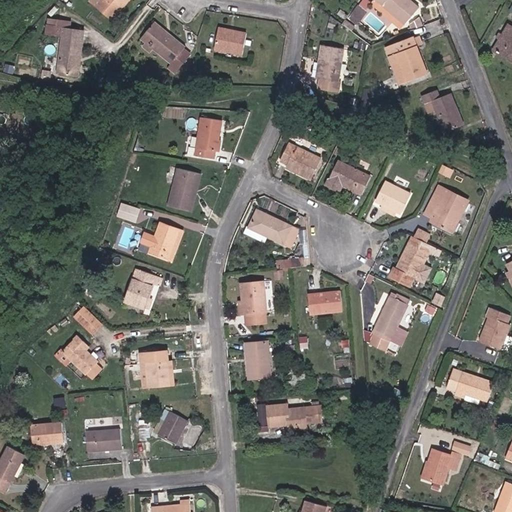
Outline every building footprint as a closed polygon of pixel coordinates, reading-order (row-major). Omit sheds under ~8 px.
[(129,6),(126,4),(129,0),(103,0),(103,1),(101,0),(93,0),(89,4),(107,22),(115,14),(118,17),(129,6)] [(379,0),(378,2),(406,28),(421,11),(409,0),(379,0)] [(403,31),(406,28),(378,2),(374,6),(403,31)] [(365,23),(373,13),(365,7),(357,17),(365,23)] [(109,25),(118,17),(115,14),(107,22),(109,25)] [(58,40),(55,78),(71,79),(74,32),(67,31),(67,25),(56,24),(56,31),(46,30),(45,38),(58,40)] [(415,34),(422,31),(420,26),(413,29),(415,34)] [(153,28),(140,44),(144,48),(153,56),(169,70),(164,75),(172,83),(183,70),(186,60),(181,55),(182,53),(153,28)] [(493,51),(511,62),(511,31),(507,28),(493,51)] [(243,62),(246,41),(219,37),(216,58),(243,62)] [(388,49),(392,59),(399,57),(410,84),(429,76),(415,39),(388,49)] [(324,43),(322,58),(326,59),(323,82),(321,93),(342,97),(344,86),(341,86),(347,46),(324,43)] [(153,56),(144,48),(141,52),(149,60),(153,56)] [(403,87),(410,84),(399,57),(392,59),(403,87)] [(323,82),(326,59),(322,58),(318,81),(323,82)] [(445,98),(441,89),(427,94),(434,111),(442,108),(451,131),(468,125),(455,93),(445,98)] [(219,142),(223,123),(203,119),(195,159),(214,163),(222,143),(219,142)] [(382,152),(392,156),(396,148),(385,144),(382,152)] [(287,167),(292,169),(290,174),(311,183),(320,162),(289,147),(281,164),(287,167)] [(396,148),(392,156),(400,159),(404,151),(396,148)] [(326,188),(335,194),(340,186),(343,188),(362,197),(371,179),(339,162),(326,188)] [(197,176),(180,170),(167,207),(189,214),(195,197),(191,195),(197,176)] [(197,176),(191,195),(195,197),(201,177),(197,176)] [(413,199),(387,185),(377,205),(403,218),(413,199)] [(343,188),(340,186),(335,194),(339,196),(343,188)] [(436,216),(446,221),(441,231),(453,236),(469,203),(440,189),(426,218),(433,221),(436,216)] [(118,215),(138,222),(142,208),(122,201),(118,215)] [(298,234),(259,215),(250,232),(280,247),(283,242),(292,247),(298,234)] [(441,231),(446,221),(436,216),(433,221),(431,226),(441,231)] [(177,231),(159,224),(148,254),(167,261),(177,231)] [(185,234),(177,231),(167,261),(174,264),(185,234)] [(428,257),(408,248),(396,275),(393,273),(389,282),(409,292),(413,283),(415,284),(428,257)] [(123,304),(143,311),(147,300),(153,285),(158,287),(162,279),(136,269),(123,304)] [(264,287),(242,288),(243,304),(244,319),(267,317),(264,287)] [(341,318),(339,297),(306,300),(308,320),(341,318)] [(408,306),(391,297),(372,334),(374,335),(370,344),(385,352),(389,342),(396,329),(408,306)] [(148,313),(152,302),(147,300),(143,311),(148,313)] [(101,325),(82,307),(73,316),(90,335),(101,325)] [(489,314),(485,323),(473,317),(464,339),(475,344),(479,337),(498,344),(508,321),(489,314)] [(399,347),(405,333),(396,329),(389,342),(399,347)] [(89,349),(77,338),(63,354),(92,380),(102,369),(86,352),(89,349)] [(270,385),(268,347),(247,349),(249,386),(270,385)] [(454,383),(463,387),(485,396),(491,380),(449,364),(444,379),(454,383)] [(170,389),(168,365),(145,367),(147,392),(170,389)] [(451,388),(461,393),(463,387),(454,383),(451,388)] [(64,409),(62,399),(52,401),(54,411),(64,409)] [(174,408),(169,405),(151,434),(156,438),(174,408)] [(305,429),(305,425),(304,411),(287,412),(286,407),(267,409),(269,428),(283,427),(283,424),(288,424),(288,430),(305,429)] [(192,419),(174,408),(156,438),(175,449),(192,419)] [(320,409),(308,411),(309,425),(321,423),(320,409)] [(62,443),(62,425),(29,426),(30,444),(62,443)] [(119,432),(84,433),(85,453),(120,452),(119,432)] [(511,435),(503,458),(511,462),(511,435)] [(5,447),(0,457),(0,494),(3,495),(23,456),(5,447)] [(432,462),(435,463),(429,479),(444,484),(450,468),(458,471),(464,456),(436,449),(432,462)] [(429,479),(435,463),(432,462),(428,460),(421,476),(429,479)] [(511,511),(511,490),(504,489),(499,511),(511,511)]
